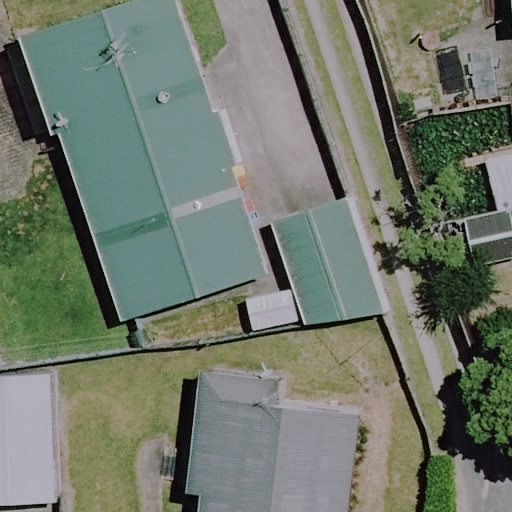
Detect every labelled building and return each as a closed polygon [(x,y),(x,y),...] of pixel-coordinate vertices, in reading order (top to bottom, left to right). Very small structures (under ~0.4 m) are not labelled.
[(274,270),(183,0),(147,0),(38,37),(132,318),(274,270)] [(511,0),(500,0),(511,166),(511,0)] [(358,183),(278,206),(313,329),(393,307),(358,183)] [(58,377),(0,377),(0,501),(60,501),(58,377)] [(352,511),(359,402),(191,393),(184,511),(352,511)]
